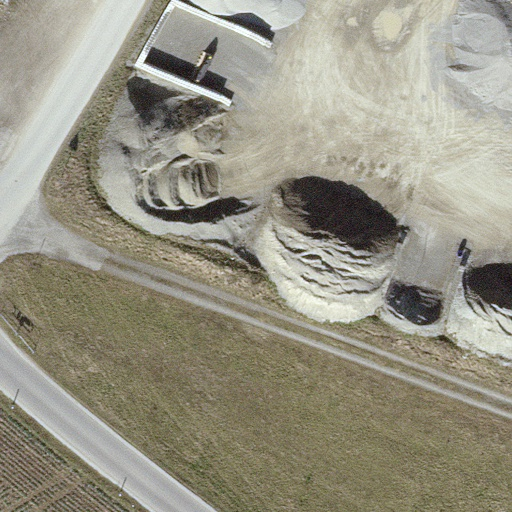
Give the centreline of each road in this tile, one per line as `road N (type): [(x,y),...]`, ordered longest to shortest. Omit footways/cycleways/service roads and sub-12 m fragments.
road 1 (track): [(0,221),(511,410)]
road 2 (unclassified): [(0,352),(190,511)]
